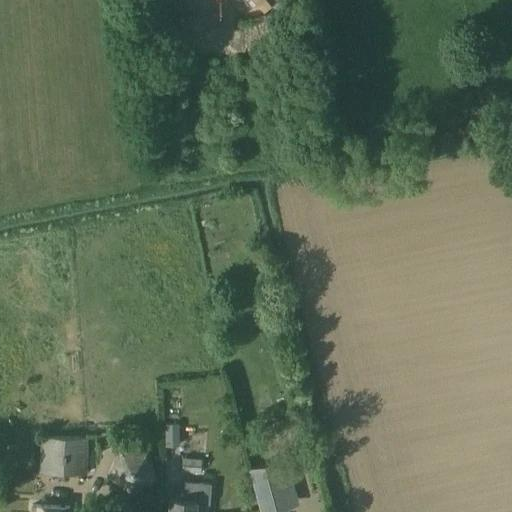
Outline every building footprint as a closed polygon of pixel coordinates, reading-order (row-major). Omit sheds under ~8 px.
[(244,401),(239,385),(231,387),(235,403),(244,401)] [(39,472),(93,473),(95,436),(41,435),(39,472)] [(153,481),(144,445),(104,454),(112,490),(153,481)] [(202,459),(183,457),(182,470),(201,471),(202,459)] [(260,511),(263,511),(285,507),(273,461),(249,467),(260,511)] [(168,511),(195,511),(196,502),(209,503),(211,483),(185,481),(184,499),(170,498),(168,511)]
